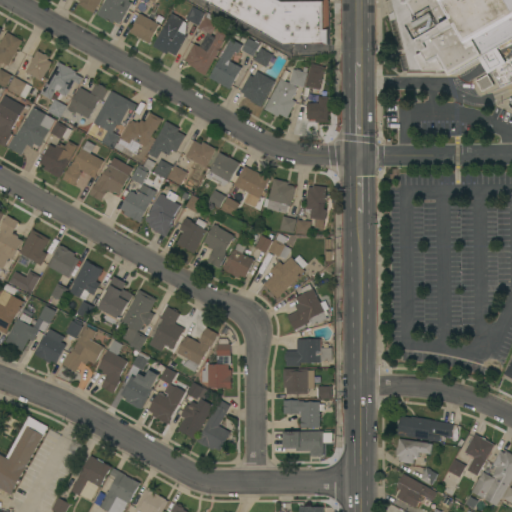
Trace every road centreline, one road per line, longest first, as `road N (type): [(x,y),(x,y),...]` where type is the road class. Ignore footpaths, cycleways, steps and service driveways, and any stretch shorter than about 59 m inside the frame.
road 1 (residential): [(0,179),(255,322),(256,486)]
road 2 (residential): [(0,0),(277,155),(360,156)]
road 3 (residential): [(0,383),(79,415),(198,483),(360,483)]
road 4 (tertiary): [(360,511),(360,212)]
road 5 (residential): [(361,387),(449,391),(511,418)]
